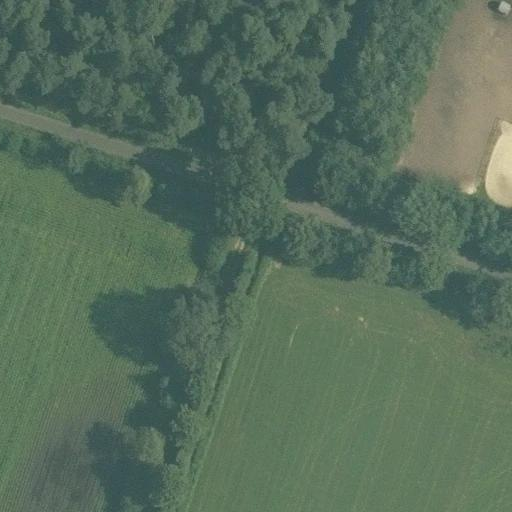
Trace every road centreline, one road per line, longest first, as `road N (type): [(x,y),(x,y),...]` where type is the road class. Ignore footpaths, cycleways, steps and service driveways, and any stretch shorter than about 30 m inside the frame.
road 1 (unclassified): [(0,103),(511,269)]
road 2 (track): [(258,185),(150,511)]
